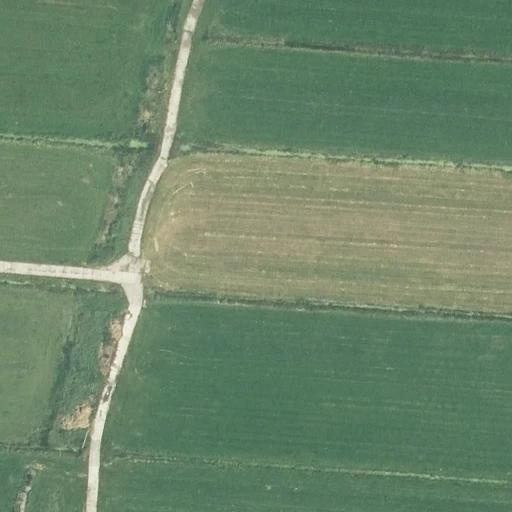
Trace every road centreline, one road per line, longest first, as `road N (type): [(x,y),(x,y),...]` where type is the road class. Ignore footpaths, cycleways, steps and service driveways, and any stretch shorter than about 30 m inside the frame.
road 1 (track): [(201,0),(130,274)]
road 2 (track): [(130,274),(135,299),(95,435),(89,511)]
road 3 (track): [(130,274),(0,266)]
